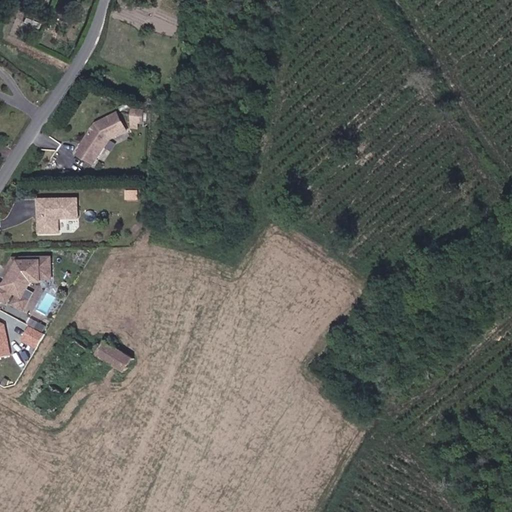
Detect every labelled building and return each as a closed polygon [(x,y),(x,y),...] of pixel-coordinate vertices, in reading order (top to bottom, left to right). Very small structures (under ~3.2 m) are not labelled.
[(136,131),(128,113),(106,123),(85,152),(99,163),(118,139),(136,131)] [(136,199),(136,191),(126,190),(126,198),(136,199)] [(82,221),(82,199),(43,199),(45,214),(43,216),(43,235),(62,235),(62,220),(82,221)] [(38,284),(38,281),(48,281),(48,260),(11,261),(5,271),(11,274),(6,290),(0,286),(0,302),(5,305),(11,294),(17,296),(20,298),(29,284),(38,284)] [(21,311),(27,302),(20,298),(17,296),(11,306),(21,311)] [(35,349),(43,337),(27,328),(20,341),(35,349)] [(108,339),(105,344),(100,354),(126,370),(135,356),(118,346),(120,343),(114,339),(113,342),(108,339)]
